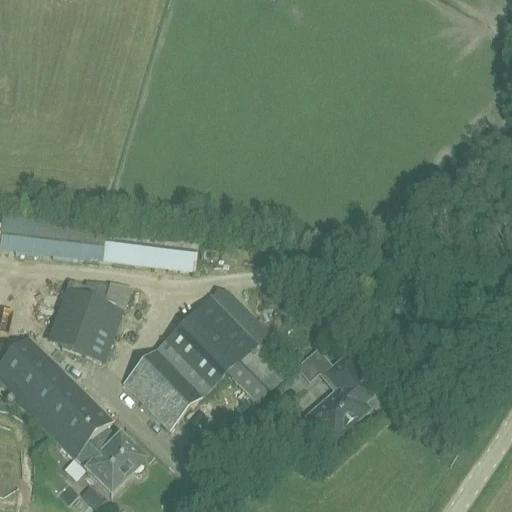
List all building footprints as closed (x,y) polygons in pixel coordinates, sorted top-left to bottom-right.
[(2,219),(0,241),(0,254),(194,278),(198,241),(2,219)] [(84,286),(79,298),(65,293),(46,345),(104,367),(124,314),(123,314),(128,301),(84,286)] [(160,349),(122,387),(170,434),(207,397),(226,378),(257,409),(289,378),(258,347),(263,342),(216,294),(160,349)] [(0,371),(0,395),(2,394),(74,464),(75,463),(86,474),(85,475),(110,500),(131,479),(135,479),(138,479),(141,477),(142,474),(143,471),(142,468),(144,466),(119,441),(116,444),(105,433),(112,425),(28,343),(0,371)] [(311,438),(319,431),(332,446),(334,444),(338,446),(347,438),(345,434),(369,414),(363,407),(374,397),(344,362),(325,379),(338,394),(309,419),(301,426),(311,438)]
